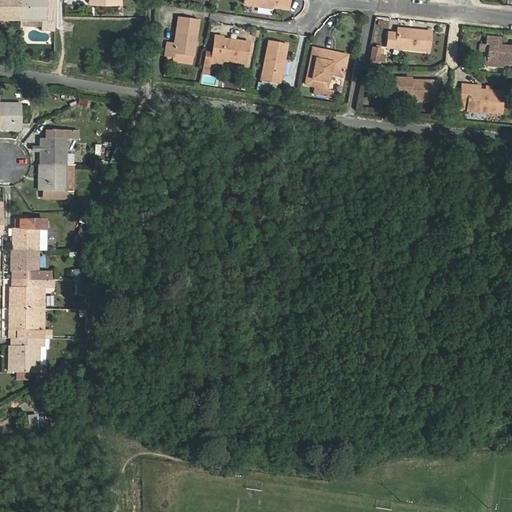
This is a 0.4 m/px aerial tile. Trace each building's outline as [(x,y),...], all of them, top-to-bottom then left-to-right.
[(0,0),(0,20),(21,21),(21,0),(0,0)] [(46,21),(46,30),(55,31),(56,1),(48,1),(47,0),(21,0),(21,21),(46,21)] [(194,57),(199,20),(179,17),(175,43),(167,42),(165,57),(173,58),(173,54),(194,57)] [(46,30),(46,21),(21,21),(21,26),(42,26),(42,30),(46,30)] [(398,34),(389,33),(387,48),(429,52),(431,32),(413,30),(412,33),(398,31),(398,34)] [(222,61),(247,64),(250,43),(214,37),(210,63),(221,65),(222,61)] [(487,37),(487,44),(501,45),(501,38),(487,37)] [(261,81),(280,85),(285,61),(288,45),(269,41),(261,81)] [(489,54),(487,66),(503,67),(503,65),(511,65),(511,46),(501,45),(487,44),(486,46),(481,45),(480,53),(489,54)] [(372,48),(370,62),(378,63),(380,49),(372,48)] [(326,92),(330,75),(343,77),(347,56),(313,49),(306,84),(316,87),(314,95),(325,97),(326,92)] [(193,64),(194,57),(173,54),(173,58),(172,61),(193,64)] [(411,79),(396,78),(395,98),(408,99),(408,101),(433,102),(434,81),(411,81),(411,79)] [(461,94),(469,95),(467,111),(501,114),(503,92),(491,91),(491,87),(486,87),(485,90),(462,88),(461,94)] [(467,111),(469,95),(461,94),(460,111),(467,111)] [(22,104),(0,103),(0,129),(21,130),(21,123),(29,124),(29,106),(22,105),(22,104)] [(40,139),(40,164),(66,165),(67,139),(78,139),(78,130),(45,130),(45,139),(40,139)] [(65,192),(66,165),(40,164),(39,191),(47,191),(47,199),(74,199),(74,192),(65,192)] [(13,228),(12,250),(39,250),(40,229),(46,229),(46,220),(19,220),(20,228),(13,228)] [(18,272),(18,279),(53,280),(53,271),(38,271),(39,250),(12,250),(12,272),(18,272)] [(11,287),(11,308),(45,309),(45,287),(52,288),(53,280),(18,279),(18,287),(11,287)] [(62,280),(53,280),(52,288),(62,288),(62,280)] [(16,338),(44,338),(45,309),(11,308),(10,331),(16,331),(16,338)] [(16,345),(10,345),(10,372),(45,373),(45,365),(40,365),(40,347),(46,347),(46,339),(44,338),(16,338),(16,345)]
